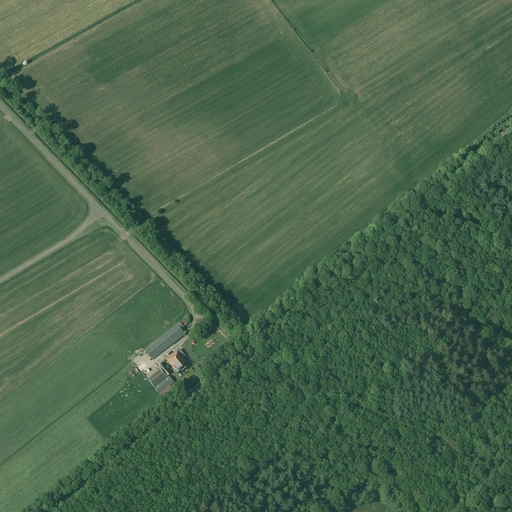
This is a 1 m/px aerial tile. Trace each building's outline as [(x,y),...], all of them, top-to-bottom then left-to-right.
[(179,322),(144,350),(152,360),(184,334),(180,329),(186,324),(183,320),(179,323),(179,322)] [(174,353),(166,360),(178,374),(189,365),(183,357),(184,356),(180,350),(175,354),(174,353)] [(162,363),(158,366),(166,376),(170,373),(162,363)] [(135,369),(128,374),(134,381),(141,376),(135,369)] [(154,387),(166,377),(161,370),(148,381),(154,387)] [(163,398),(173,389),(170,385),(173,382),(168,376),(154,388),(159,394),(163,398)]
